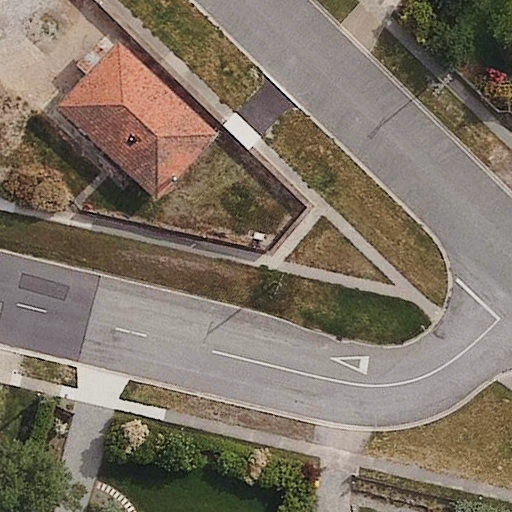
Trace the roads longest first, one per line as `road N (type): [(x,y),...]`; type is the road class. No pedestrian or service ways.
road 1 (residential): [(0,299),(384,386),(451,363),(511,304)]
road 2 (residential): [(251,0),(511,255)]
